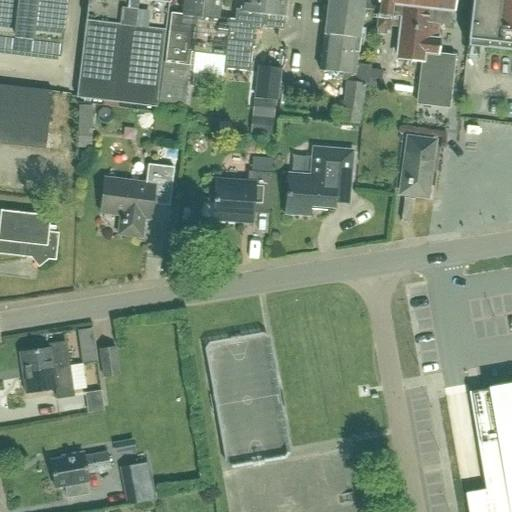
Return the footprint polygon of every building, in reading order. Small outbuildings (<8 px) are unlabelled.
[(0,0),(0,51),(60,58),(66,0),(0,0)] [(87,0),(76,98),(155,108),(168,0),(87,0)] [(197,17),(192,53),(225,57),(229,20),(219,19),(221,0),(184,0),(182,14),(182,15),(197,17)] [(236,21),(229,20),(225,57),(226,57),(225,69),(250,72),(254,35),(258,35),(258,31),(259,31),(263,24),(268,28),(283,30),(285,18),(287,0),(242,0),(241,12),(237,11),(236,21)] [(328,0),(320,72),(353,75),(354,76),(356,65),(362,9),(374,11),(375,0),(328,0)] [(379,0),(376,30),(390,31),(390,27),(401,28),(398,58),(422,61),(418,94),(450,98),(455,58),(437,56),(437,55),(439,42),(438,42),(440,25),(449,26),(451,11),(452,11),(453,0),(379,0)] [(511,0),(471,0),(467,40),(467,47),(469,47),(469,45),(468,45),(468,40),(479,42),(479,36),(496,38),(496,44),(507,45),(508,39),(511,39),(511,0)] [(197,17),(182,15),(170,14),(163,63),(189,67),(190,53),(192,53),(197,17)] [(182,66),(162,64),(160,81),(156,114),(183,117),(189,67),(182,66)] [(367,86),(369,70),(370,70),(371,67),(356,65),(354,76),(353,75),(351,84),(345,83),(341,111),(332,109),(330,122),(360,125),(365,86),(367,86)] [(382,72),(370,70),(369,70),(367,86),(367,87),(380,89),(382,72)] [(260,71),(257,100),(277,102),(280,73),(260,71)] [(0,146),(44,152),(51,94),(0,87),(0,146)] [(257,100),(254,134),(274,136),(277,102),(257,100)] [(92,107),(77,104),(76,139),(91,139),(92,107)] [(428,187),(432,158),(434,142),(408,139),(400,194),(431,198),(432,187),(428,187)] [(352,152),(313,149),(310,176),(289,175),(285,215),(310,217),(310,209),(327,210),(326,212),(333,213),(334,196),(348,197),(352,152)] [(105,180),(101,214),(120,216),(118,235),(142,238),(145,213),(151,214),(152,205),(169,207),(174,169),(148,166),(146,185),(105,180)] [(270,211),(273,175),(249,173),(248,184),(216,181),(213,220),(251,223),(252,210),(270,211)] [(414,200),(404,198),(400,223),(410,224),(414,200)] [(1,211),(0,218),(0,255),(31,259),(39,268),(47,261),(55,262),(58,234),(49,233),(51,217),(1,211)] [(50,349),(20,354),(23,374),(70,367),(66,343),(50,346),(50,349)] [(104,378),(120,376),(116,348),(100,351),(104,378)] [(80,354),(82,365),(96,363),(94,352),(80,354)] [(23,374),(26,395),(56,390),(57,393),(74,391),(70,367),(23,374)] [(511,511),(511,385),(469,393),(488,498),(467,502),(468,511),(511,511)] [(100,392),(84,394),(87,414),(103,412),(100,392)] [(89,484),(88,476),(112,472),(109,456),(85,460),(84,456),(62,460),(62,462),(50,464),(55,490),(65,488),(67,500),(89,496),(86,484),(89,484)] [(124,481),(148,476),(146,464),(121,469),(124,481)]
